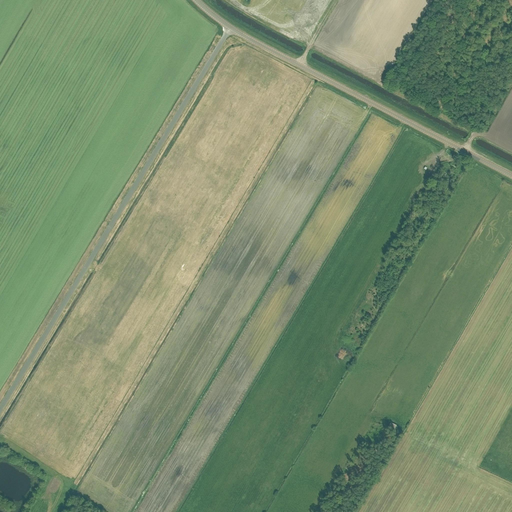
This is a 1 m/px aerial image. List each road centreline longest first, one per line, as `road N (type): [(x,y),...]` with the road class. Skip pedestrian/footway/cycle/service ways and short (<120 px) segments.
road 1 (unclassified): [(230,28),(0,409)]
road 2 (unclassified): [(511,175),(230,28)]
road 3 (track): [(464,150),(474,130),(403,92),(447,0)]
